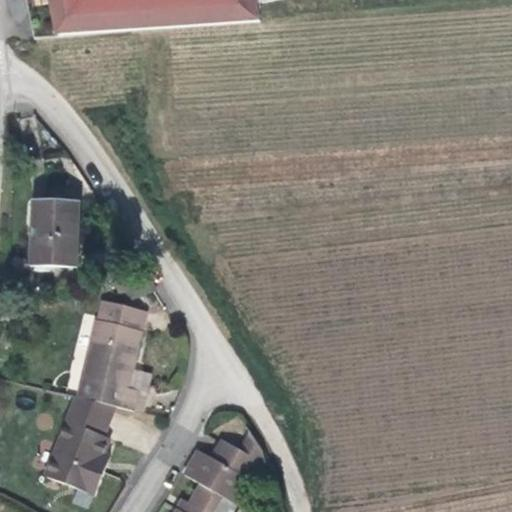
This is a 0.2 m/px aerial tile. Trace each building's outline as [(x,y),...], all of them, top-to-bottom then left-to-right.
[(51,0),(59,37),(261,21),(257,4),(277,0),(51,0)] [(76,262),(77,199),(34,200),(33,261),(76,262)] [(161,291),(149,272),(122,283),(129,302),(161,291)] [(95,322),(76,400),(111,410),(132,415),(136,394),(124,391),(131,364),(134,365),(141,336),(138,334),(144,314),(105,303),(100,323),(95,322)] [(76,400),(74,400),(43,480),(92,499),(102,475),(95,472),(101,456),(106,441),(100,438),(111,410),(76,400)] [(246,511),(238,507),(263,452),(262,449),(250,430),(239,454),(219,444),(209,463),(196,457),(184,482),(201,492),(191,511),(193,511),(246,511)] [(95,472),(102,475),(108,460),(101,456),(95,472)]
